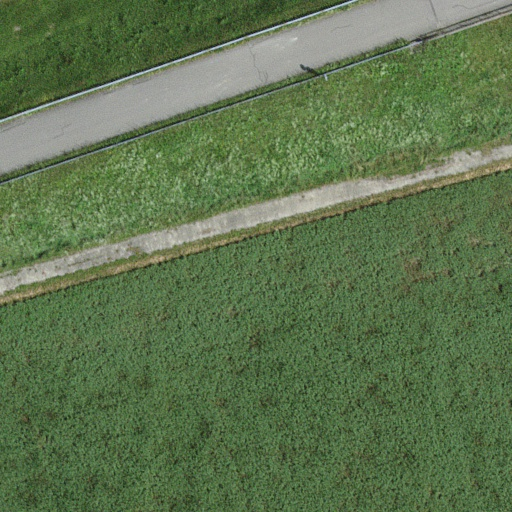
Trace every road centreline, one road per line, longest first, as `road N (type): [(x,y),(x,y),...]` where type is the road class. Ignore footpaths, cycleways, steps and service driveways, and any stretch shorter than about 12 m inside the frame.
road 1 (track): [(511,152),(0,285)]
road 2 (unclassified): [(0,148),(447,0)]
